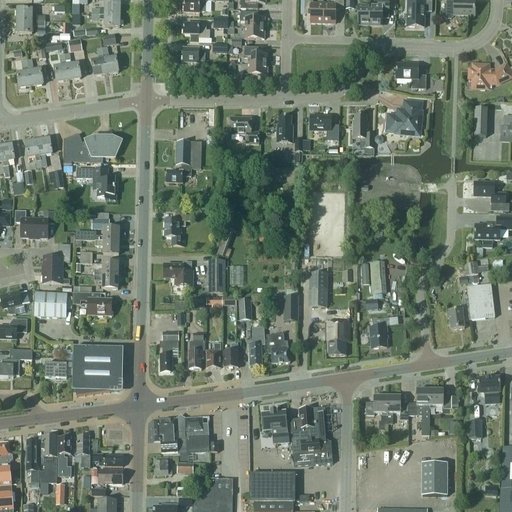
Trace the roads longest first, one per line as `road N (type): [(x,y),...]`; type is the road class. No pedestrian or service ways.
road 1 (tertiary): [(138,406),(145,102)]
road 2 (tertiary): [(138,406),(348,380)]
road 3 (residential): [(431,364),(422,280),(451,240),(450,189)]
road 4 (residential): [(375,52),(471,47),(492,28),(497,0)]
road 5 (residential): [(0,123),(145,102)]
road 6 (residential): [(145,102),(284,99)]
road 7 (unclassified): [(346,511),(348,380)]
